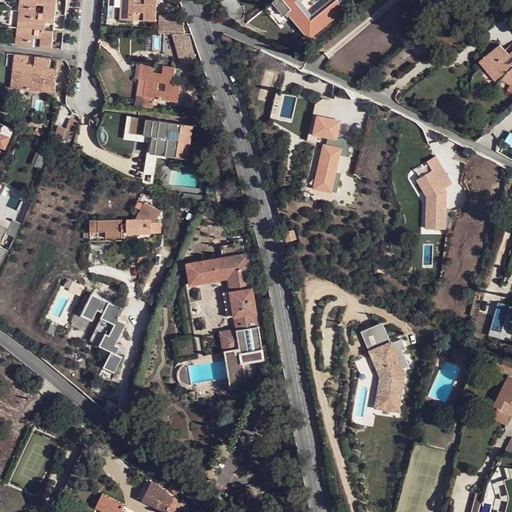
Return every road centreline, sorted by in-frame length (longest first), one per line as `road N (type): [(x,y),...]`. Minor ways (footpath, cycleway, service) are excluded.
road 1 (tertiary): [(321,511),(267,230),(202,25)]
road 2 (residential): [(202,25),(224,27),(511,168)]
road 3 (unclassified): [(0,337),(219,511)]
road 4 (unknown): [(420,332),(267,230)]
road 5 (unknown): [(103,416),(131,354),(124,268)]
road 6 (unknown): [(209,503),(252,405),(258,361)]
